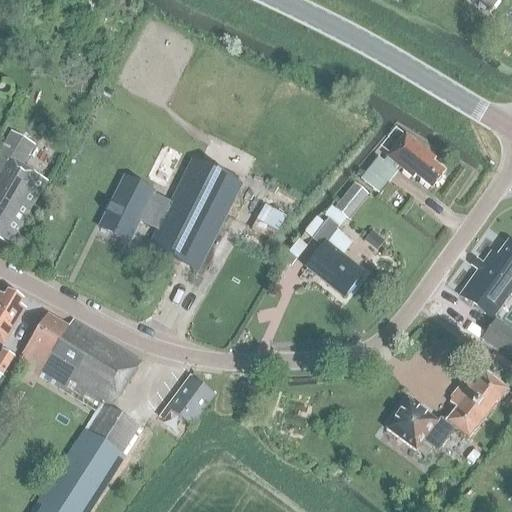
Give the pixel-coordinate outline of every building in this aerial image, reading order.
[(471,0),(488,13),(498,0),(471,0)] [(0,151),(0,243),(8,248),(46,184),(21,169),(33,148),(10,134),(0,151)] [(444,174),(432,165),(434,162),(417,149),(404,138),(386,160),(400,171),(412,181),(414,178),(430,191),(444,174)] [(166,143),(150,179),(171,188),(187,153),(166,143)] [(146,250),(196,275),(240,188),(190,163),(164,215),(147,206),(152,195),(123,180),(99,230),(127,245),(138,223),(155,232),(146,250)] [(386,187),(367,172),(360,181),(379,197),(386,187)] [(354,186),(334,211),(348,222),(367,197),(354,186)] [(256,230),(279,241),(290,216),(267,206),(256,230)] [(304,269),(342,300),(362,275),(340,258),(350,246),(334,233),(337,230),(327,222),(324,226),(316,219),(304,234),(312,241),(311,242),(321,249),(304,269)] [(477,273),(459,298),(491,321),(511,292),(511,247),(507,244),(496,259),(493,256),(490,261),(487,259),(482,267),(478,264),(474,270),(477,273)] [(0,345),(3,347),(24,312),(18,308),(22,303),(7,294),(3,299),(0,297),(0,345)] [(110,412),(141,363),(72,322),(67,330),(46,318),(23,356),(44,369),(39,374),(51,382),(98,410),(94,416),(133,441),(142,431),(110,412)] [(511,332),(495,320),(479,342),(511,365),(511,332)] [(14,359),(2,351),(0,354),(0,376),(2,378),(14,359)] [(452,430),(467,442),(506,393),(483,375),(482,376),(483,376),(473,389),(466,383),(463,387),(461,386),(450,400),(451,401),(448,405),(455,411),(445,423),(437,434),(432,430),(436,424),(407,403),(385,432),(414,453),(423,442),(436,452),(445,440),(452,430)] [(190,380),(166,411),(189,429),(213,398),(190,380)] [(94,416),(32,511),(87,511),(133,441),(94,416)]
